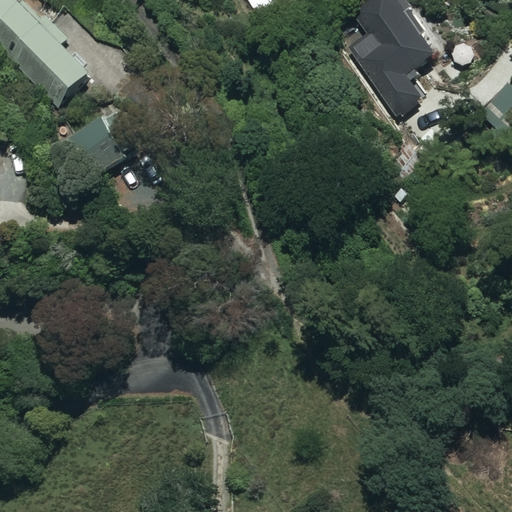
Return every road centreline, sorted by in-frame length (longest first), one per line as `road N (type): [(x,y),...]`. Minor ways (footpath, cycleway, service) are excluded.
road 1 (residential): [(135,0),(233,129),(275,265),(324,311),(396,350),(511,363)]
road 2 (residential): [(185,349),(0,448)]
